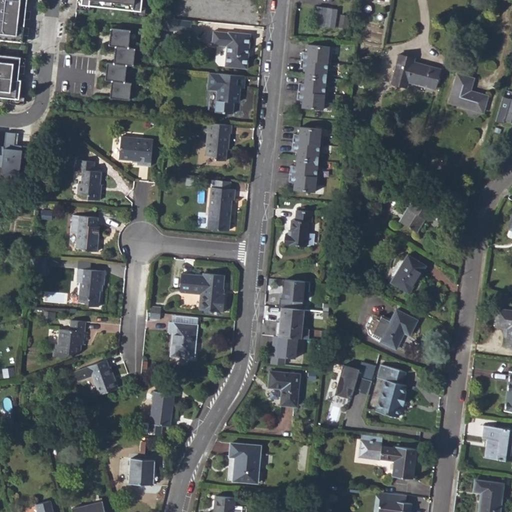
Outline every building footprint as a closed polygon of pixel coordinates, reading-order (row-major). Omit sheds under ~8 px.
[(26,0),(0,0),(0,39),(22,42),(25,11),(26,0)] [(144,0),(83,0),(83,4),(143,10),(144,0)] [(334,26),(337,8),(317,5),(314,24),(334,26)] [(191,20),(165,17),(164,29),(189,32),(191,20)] [(134,32),(112,30),(111,45),(118,46),(116,62),(109,61),(108,80),(116,81),(114,98),(133,100),(135,83),(130,82),(132,66),(135,66),(137,49),(133,48),(134,32)] [(212,38),(249,42),(250,34),(227,32),(227,34),(213,33),(212,38)] [(212,38),(212,46),(226,47),(223,67),(245,69),(249,42),(212,38)] [(324,45),(302,43),(302,50),(296,50),(294,66),(300,67),(298,82),(293,81),(291,98),(296,99),(295,106),(317,108),(318,101),(321,101),(323,85),(320,84),(321,69),(324,70),(326,53),(323,53),(324,45)] [(407,87),(408,81),(435,88),(440,68),(431,65),(430,68),(412,63),(413,60),(414,57),(398,53),(391,82),(407,87)] [(20,57),(0,55),(0,97),(19,99),(21,80),(18,80),(20,57)] [(210,73),(208,89),(217,90),(215,112),(233,114),(233,103),(237,103),(238,89),(244,89),(245,77),(210,73)] [(483,112),(487,95),(470,89),(473,77),(457,73),(449,101),(483,112)] [(367,113),(359,112),(360,102),(353,101),(351,121),(365,123),(367,113)] [(204,130),(207,130),(210,131),(209,144),(207,144),(206,155),(215,156),(215,159),(225,160),(227,149),(227,143),(229,144),(230,133),(231,133),(232,124),(205,122),(204,130)] [(315,128),(293,126),(292,133),(287,132),(285,149),(291,150),(289,165),(284,164),(282,181),(287,181),(286,189),(308,191),(309,184),(312,184),(314,167),(311,167),(312,152),(315,152),(317,136),(314,135),(315,128)] [(16,146),(18,133),(5,132),(3,146),(1,166),(0,173),(17,174),(19,158),(28,158),(29,147),(16,146)] [(133,160),(133,158),(138,158),(138,162),(138,164),(151,165),(154,139),(121,136),(120,152),(119,158),(133,160)] [(99,190),(100,184),(100,171),(94,170),(95,162),(76,160),(74,169),(82,170),(81,183),(79,183),(78,194),(88,195),(88,199),(100,200),(101,191),(99,190)] [(211,186),(228,188),(229,181),(212,179),(211,186)] [(211,186),(211,195),(207,228),(229,230),(231,209),(228,209),(229,200),(232,200),(234,200),(235,188),(228,188),(211,186)] [(416,231),(425,217),(428,219),(435,207),(415,195),(399,220),(416,231)] [(285,233),(284,242),(306,245),(309,220),(311,221),(312,210),(296,208),(295,219),(291,219),(290,228),(290,233),(287,233),(285,233)] [(42,218),(51,218),(52,211),(43,210),(42,218)] [(72,232),(79,233),(77,248),(86,249),(86,250),(97,251),(99,227),(98,226),(98,218),(74,215),(72,232)] [(408,291),(425,265),(408,253),(391,280),(408,291)] [(46,258),(30,257),(29,272),(45,273),(46,258)] [(100,291),(101,285),(103,285),(104,285),(106,271),(79,269),(77,282),(80,282),(79,301),(89,302),(89,306),(99,307),(100,291)] [(179,292),(201,294),(199,309),(224,311),(225,293),(222,293),(224,274),(203,272),(203,275),(181,273),(179,292)] [(285,278),(283,297),(280,296),(279,305),(282,305),(303,308),(304,289),(309,290),(311,280),(285,278)] [(301,337),(303,308),(282,305),(279,335),(298,337),(301,337)] [(506,346),(511,346),(511,310),(498,308),(496,326),(508,327),(510,328),(510,331),(508,331),(506,346)] [(416,319),(396,309),(390,320),(382,316),(372,335),(396,348),(404,331),(409,334),(416,319)] [(173,322),(198,324),(199,317),(174,315),(173,322)] [(82,345),(82,340),(84,340),(87,340),(87,332),(85,331),(86,321),(71,320),(70,330),(60,329),(58,344),(55,344),(54,356),(66,357),(81,350),(82,345)] [(173,322),(168,322),(168,332),(173,333),(170,356),(195,358),(198,324),(173,322)] [(272,354),(271,362),(284,364),(285,356),(295,357),(298,337),(279,335),(274,334),(273,343),(275,343),(274,355),(272,354)] [(109,367),(106,360),(87,367),(87,368),(75,372),(78,380),(93,375),(100,394),(118,388),(115,378),(114,379),(109,367)] [(344,364),(334,394),(353,400),(355,391),(369,395),(378,365),(363,360),(360,369),(344,364)] [(378,376),(385,379),(377,410),(397,416),(400,403),(402,404),(405,394),(403,393),(405,384),(401,383),(405,371),(381,364),(378,376)] [(282,388),(281,404),(296,405),(299,373),(270,370),(269,387),(282,388)] [(168,425),(170,411),(172,411),(175,393),(154,391),(150,423),(149,431),(161,433),(162,424),(168,425)] [(42,407),(44,414),(63,408),(61,402),(42,407)] [(150,423),(143,422),(141,423),(141,428),(142,430),(149,431),(150,423)] [(511,460),(511,429),(503,428),(493,427),(484,426),(482,438),(487,438),(490,439),(489,447),(486,446),(485,457),(511,460)] [(412,477),(417,447),(396,445),(396,447),(382,445),(383,440),(361,437),(359,447),(366,456),(381,458),(381,457),(394,459),(393,474),(412,477)] [(259,471),(261,444),(230,442),(229,456),(234,457),(233,480),(258,482),(259,471)] [(130,483),(153,484),(154,459),(131,458),(130,483)] [(480,491),(477,511),(499,511),(503,483),(474,479),(473,491),(480,491)] [(407,494),(377,490),(376,498),(406,502),(407,494)] [(233,511),(234,504),(235,497),(216,495),(213,511),(233,511)] [(411,511),(412,511),(410,511),(411,503),(406,502),(376,498),(374,511),(411,511)] [(53,511),(51,501),(41,503),(37,504),(38,511),(53,511)] [(72,508),(73,511),(105,511),(103,501),(72,508)]
